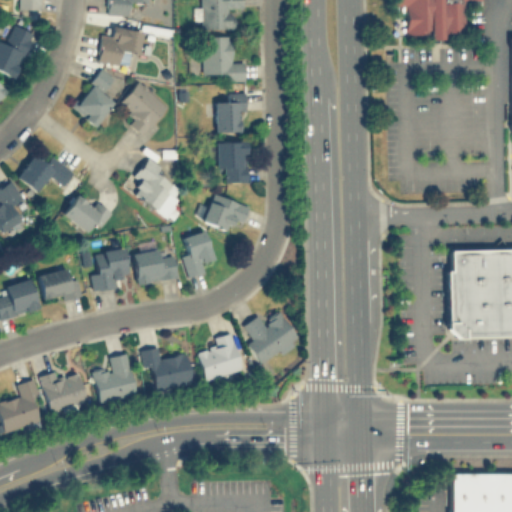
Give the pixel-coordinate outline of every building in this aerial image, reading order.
[(37,0),(16,0),(16,8),(37,8),(37,0)] [(103,0),(103,13),(126,14),(127,1),(143,2),(143,0),(103,0)] [(239,0),(198,0),(198,27),(228,27),(228,9),(239,9),(239,0)] [(391,0),(461,0),(462,34),(402,35),(402,5),(391,5),(391,0)] [(0,70),(12,75),(30,32),(11,23),(3,42),(0,40),(0,70)] [(134,53),(138,29),(111,25),(109,37),(98,35),(94,59),(116,63),(118,50),(134,53)] [(200,35),(200,78),(240,78),(240,60),(228,60),(228,35),(200,35)] [(68,105),(91,124),(110,100),(99,91),(110,76),(98,67),(68,105)] [(164,104),(135,79),(116,101),(130,113),(124,121),(138,133),(164,104)] [(240,91),(223,91),(223,100),(211,100),(211,130),(240,129),(240,91)] [(244,140),(212,140),(212,167),(223,167),(223,180),(244,180),(244,140)] [(13,176),(33,190),(44,174),(59,184),(69,170),(46,153),(41,161),(29,153),(13,176)] [(176,188),(154,173),(159,165),(144,155),(129,176),(136,181),(128,192),(167,219),(180,201),(171,195),(176,188)] [(0,229),(17,219),(8,203),(19,196),(8,178),(0,182),(0,229)] [(87,221),(96,226),(107,210),(75,189),(59,213),(82,228),(87,221)] [(244,204),(208,191),(198,220),(222,229),(225,221),(236,225),(244,204)] [(183,275),(202,269),(199,259),(209,256),(201,228),(179,235),(184,252),(177,254),(183,275)] [(124,271),(120,246),(91,251),(94,270),(86,271),(89,289),(115,285),(113,273),(124,271)] [(157,256),(156,247),(128,251),(132,281),(173,275),(170,254),(157,256)] [(448,249),(511,249),(511,335),(453,336),(443,324),(443,269),(448,269),(448,249)] [(64,276),(62,267),(33,272),(38,300),(76,294),(73,275),(64,276)] [(0,315),(34,306),(26,277),(0,284),(0,315)] [(256,363),(296,339),(277,310),(259,320),(254,313),(239,322),(249,338),(243,341),(256,363)] [(227,332),(205,338),(208,348),(193,352),(200,378),(237,368),(227,332)] [(188,381),(182,352),(157,356),(155,345),(135,348),(139,368),(147,366),(151,388),(188,381)] [(132,392),(123,351),(104,355),(106,365),(88,369),(95,401),(132,392)] [(83,399),(74,371),(54,376),(51,369),(35,374),(46,410),(83,399)] [(12,381),(15,394),(0,398),(0,430),(36,421),(29,396),(35,394),(31,377),(12,381)] [(511,511),(511,472),(447,472),(447,511),(511,511)]
